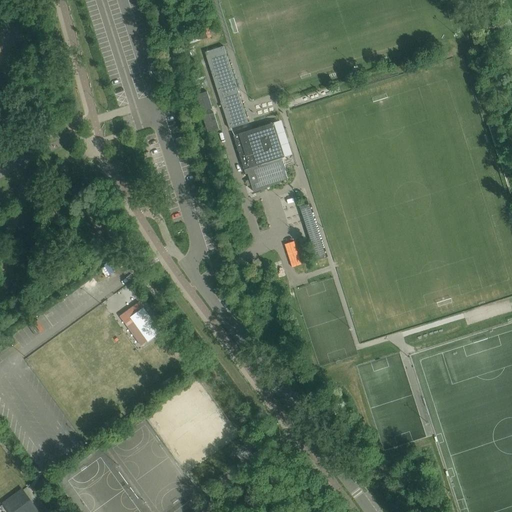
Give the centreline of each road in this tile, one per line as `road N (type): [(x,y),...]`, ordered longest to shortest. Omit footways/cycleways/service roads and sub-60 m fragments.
road 1 (unclassified): [(369,511),(199,283),(188,266),(195,253)]
road 2 (unknown): [(292,436),(183,511)]
